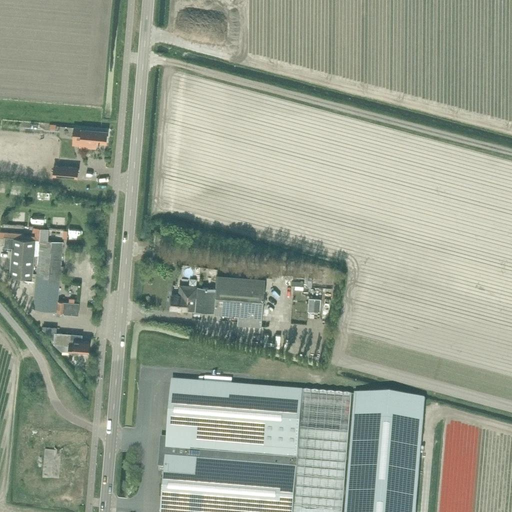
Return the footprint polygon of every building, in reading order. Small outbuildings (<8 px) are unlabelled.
[(74,127),(73,137),(81,138),(80,140),(80,146),(95,147),(96,141),(107,142),(107,140),(107,132),(82,129),(82,128),(74,127)] [(77,178),(78,167),(54,165),(53,175),(77,178)] [(0,232),(0,231),(0,236),(4,237),(3,247),(4,247),(12,247),(10,276),(13,276),(32,278),(35,240),(39,240),(40,228),(33,227),(32,232),(36,233),(35,236),(23,235),(23,234),(0,232)] [(39,240),(33,310),(57,312),(63,312),(63,314),(78,315),(79,303),(74,303),(74,299),(71,299),(69,298),(69,302),(64,302),(64,301),(58,301),(63,242),(39,240)] [(287,270),(286,282),(294,283),(294,275),(298,276),(299,271),(287,270)] [(264,274),(224,272),(216,271),(215,285),(182,284),(181,289),(178,289),(178,295),(170,294),(170,307),(186,308),(186,311),(237,314),(237,323),(262,324),(264,274)] [(310,309),(311,297),(296,296),(296,308),(310,309)] [(312,321),(312,309),(300,309),(301,322),(312,321)] [(43,326),(43,329),(54,341),(54,343),(61,350),(68,351),(70,351),(72,354),(77,354),(80,352),(88,352),(89,341),(69,340),(70,334),(56,333),(56,327),(43,326)] [(161,441),(158,470),(164,471),(160,511),(342,511),(351,399),(232,389),(171,384),(167,441),(161,441)] [(351,399),(342,511),(415,511),(424,405),(351,399)] [(60,452),(57,452),(54,450),(56,452),(45,451),(42,478),(59,479),(61,452),(60,452),(63,450),(60,452)]
